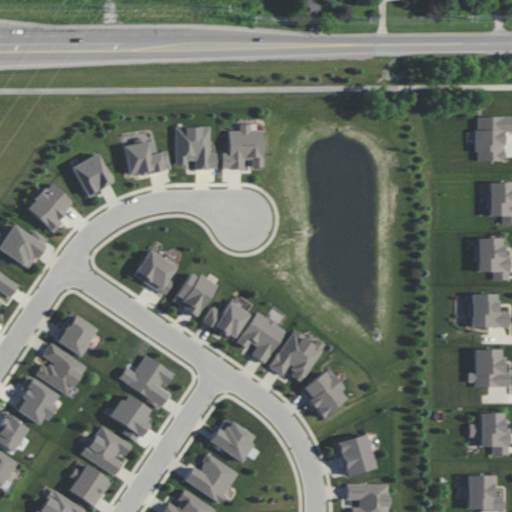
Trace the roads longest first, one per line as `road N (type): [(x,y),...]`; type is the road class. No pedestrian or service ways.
road 1 (secondary): [(0,48),(511,41)]
road 2 (residential): [(314,511),(313,474),(297,434),(264,400),(65,268)]
road 3 (residential): [(244,218),(213,204),(166,202),(113,215),(81,244),(0,365)]
road 4 (residential): [(122,511),(219,370)]
